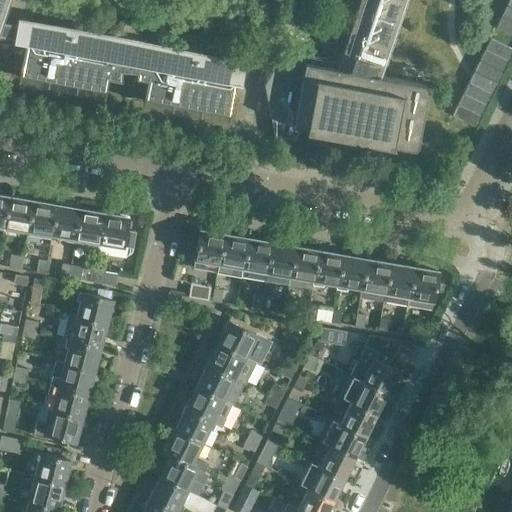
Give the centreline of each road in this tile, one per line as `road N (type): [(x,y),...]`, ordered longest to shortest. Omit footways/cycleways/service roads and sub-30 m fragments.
road 1 (residential): [(92,511),(154,279),(171,171)]
road 2 (residential): [(466,220),(491,260),(359,511)]
road 3 (residential): [(466,220),(171,171)]
road 4 (residential): [(171,171),(0,142)]
